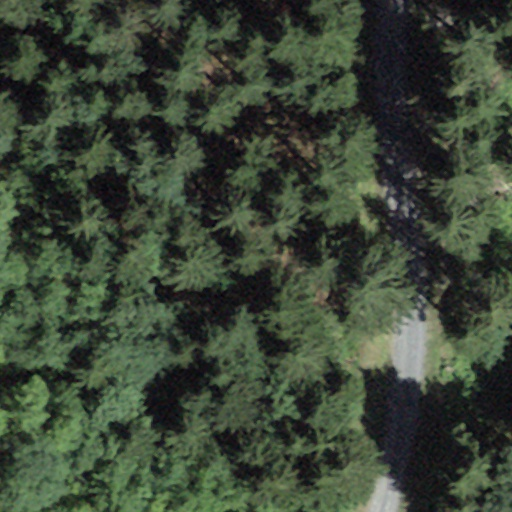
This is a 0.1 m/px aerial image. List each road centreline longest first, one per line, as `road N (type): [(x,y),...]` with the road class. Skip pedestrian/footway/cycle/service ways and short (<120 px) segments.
road 1 (track): [(416,389),(417,287),(399,162),(396,0)]
road 2 (track): [(416,389),(411,475),(399,511)]
